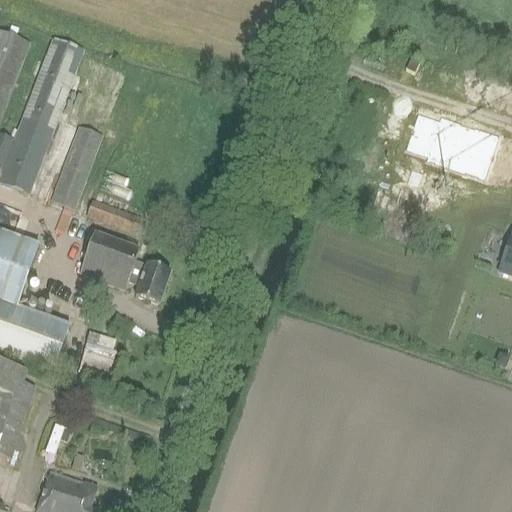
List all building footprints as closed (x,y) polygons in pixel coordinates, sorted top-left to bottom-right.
[(0,186),(29,198),(84,53),(52,41),(14,142),(0,136),(0,126),(30,46),(0,34),(0,175),(1,176),(0,179),(0,186)] [(442,124),(420,117),(408,153),(430,160),(428,164),(432,166),(433,164),(438,166),(437,167),(468,178),(469,176),(476,179),(475,180),(487,184),(502,140),(477,131),(476,133),(464,129),(464,127),(443,120),(442,124)] [(50,205),(74,214),(102,139),(78,130),(50,205)] [(92,203),(86,220),(137,239),(143,222),(92,203)] [(511,278),(511,231),(511,232),(497,274),(511,278)] [(0,352),(53,371),(68,329),(15,311),(37,249),(0,235),(0,352)] [(93,238),(79,277),(125,294),(128,286),(138,290),(134,300),(158,308),(169,276),(146,267),(145,268),(135,265),(138,255),(93,238)] [(111,379),(123,342),(94,333),(82,370),(111,379)] [(0,366),(0,458),(11,463),(36,390),(24,386),(27,376),(0,366)] [(64,442),(71,444),(74,430),(57,426),(50,454),(60,457),(64,442)] [(93,511),(90,511),(97,491),(50,475),(36,511),(93,511)]
